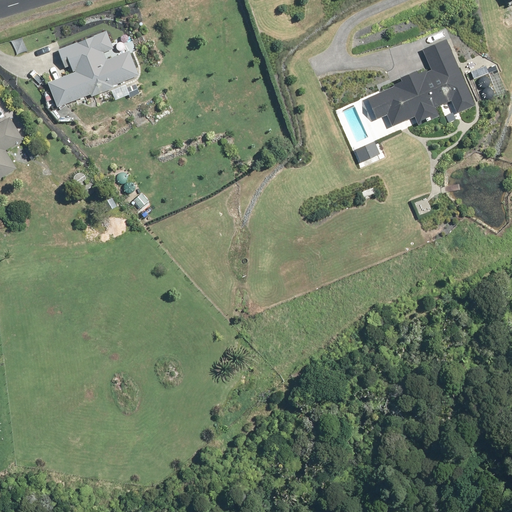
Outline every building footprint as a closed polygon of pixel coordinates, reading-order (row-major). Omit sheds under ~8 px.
[(46,82),(55,107),(89,94),(90,97),(112,89),(111,86),(137,77),(128,51),(104,59),(102,53),(112,49),(106,34),(57,52),(63,69),(68,67),(70,73),(46,82)] [(390,127),(412,117),(416,127),(439,116),(435,107),(448,101),(454,114),(475,105),(445,39),(420,50),(426,64),(392,79),(394,84),(363,98),(373,120),(384,115),(390,127)] [(485,67),(468,72),(470,79),(487,74),(485,67)] [(124,87),(128,97),(140,93),(136,83),(124,87)] [(0,176),(14,169),(2,149),(21,138),(9,117),(0,122),(0,176)] [(131,200),(139,210),(150,202),(142,192),(131,200)]
